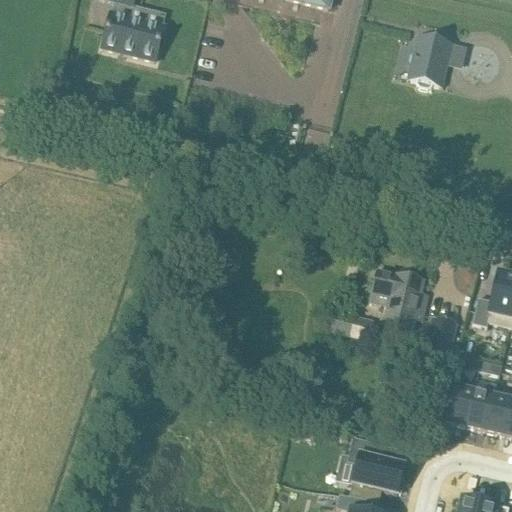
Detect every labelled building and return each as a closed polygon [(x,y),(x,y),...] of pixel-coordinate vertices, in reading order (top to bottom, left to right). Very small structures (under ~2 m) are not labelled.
[(97,0),(98,2),(113,5),(102,52),(155,65),(158,54),(160,42),(163,30),(161,30),(129,22),(132,10),(134,0),(97,0)] [(275,0),(328,13),(331,0),(275,0)] [(417,40),(406,83),(417,85),(416,88),(419,91),(427,93),(431,91),(431,89),(442,91),(447,69),(452,49),(417,40)] [(376,275),(368,307),(387,312),(383,330),(411,336),(414,324),(416,318),(422,320),(423,320),(426,306),(425,306),(419,304),(420,298),(424,284),(395,277),(395,279),(376,275)] [(478,303),(472,329),(487,333),(488,328),(510,333),(511,322),(511,280),(498,278),(491,306),(478,303)] [(330,336),(368,346),(374,324),(335,315),(330,336)] [(469,363),(467,371),(479,374),(481,366),(469,363)] [(487,378),(490,368),(481,366),(479,374),(479,376),(487,378)] [(454,387),(445,427),(465,432),(475,392),(454,387)] [(475,392),(465,432),(486,437),(495,402),(496,397),(475,392)] [(511,405),(495,402),(486,437),(504,441),(511,408),(511,405)] [(348,460),(347,468),(356,470),(352,490),(349,502),(365,506),(378,509),(381,496),(397,500),(397,498),(400,498),(404,484),(401,483),(403,471),(378,465),(382,450),(353,443),(348,460)] [(363,511),(365,506),(349,502),(339,500),(336,511),(363,511)] [(500,511),(462,503),(459,511),(500,511)]
